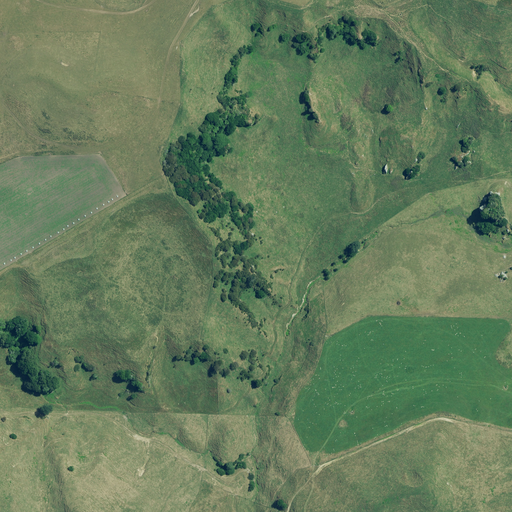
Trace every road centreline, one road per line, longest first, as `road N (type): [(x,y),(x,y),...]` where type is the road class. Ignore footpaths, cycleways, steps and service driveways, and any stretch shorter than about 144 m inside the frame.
road 1 (track): [(0,415),(25,411),(119,428),(198,469),(244,478),(256,470)]
road 2 (track): [(256,470),(294,449),(336,393),(360,380)]
